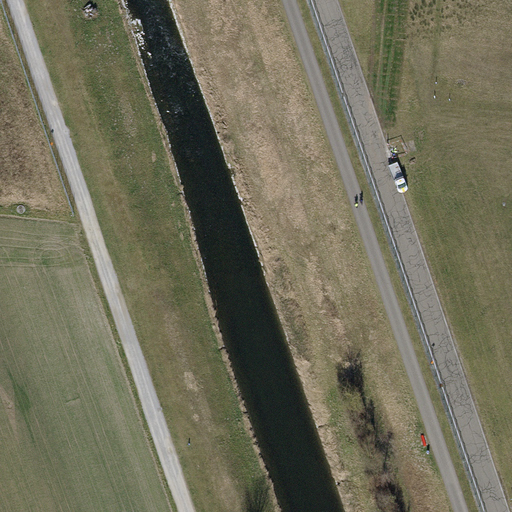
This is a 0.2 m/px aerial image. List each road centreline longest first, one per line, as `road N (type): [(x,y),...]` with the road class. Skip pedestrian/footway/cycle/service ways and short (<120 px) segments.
road 1 (unclassified): [(288,0),(461,511)]
road 2 (track): [(18,0),(188,511)]
